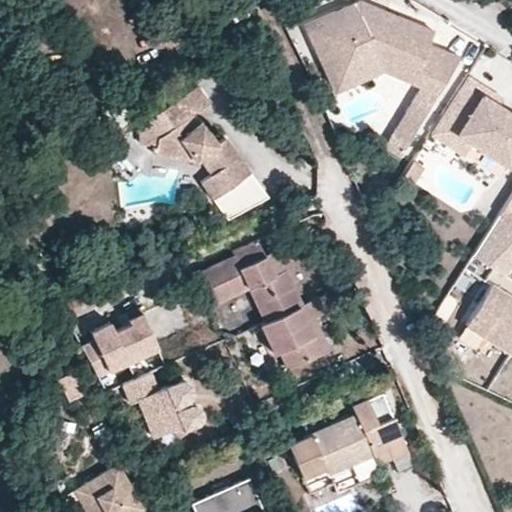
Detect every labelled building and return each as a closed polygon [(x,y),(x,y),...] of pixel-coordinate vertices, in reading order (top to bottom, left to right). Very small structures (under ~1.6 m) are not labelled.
[(384,8),(367,0),(350,0),(303,22),(320,58),(330,53),(339,72),(377,53),(412,69),(407,78),(433,90),(454,55),(423,41),(429,29),(395,13),(392,19),(382,14),(384,8)] [(384,8),(382,14),(392,19),(395,13),(384,8)] [(330,53),(320,58),(334,88),(380,66),(407,78),(412,69),(377,53),(339,72),(330,53)] [(485,88),(465,76),(438,121),(472,142),(508,164),(511,157),(511,113),(481,94),(485,88)] [(158,131),(154,147),(152,151),(189,160),(193,164),(199,160),(212,176),(202,185),(213,201),(251,173),(227,143),(221,146),(205,123),(194,130),(186,119),(197,112),(213,100),(202,86),(164,110),(161,106),(148,116),(158,131)] [(414,123),(423,107),(409,99),(402,110),(409,114),(407,119),(414,123)] [(401,142),(414,123),(407,119),(409,114),(402,110),(388,133),(401,142)] [(194,130),(205,123),(197,112),(186,119),(194,130)] [(139,144),(154,147),(158,131),(148,116),(142,120),(139,144)] [(472,142),(438,121),(430,134),(464,154),(472,142)] [(511,232),(511,196),(498,216),(511,232)] [(511,232),(498,216),(475,254),(495,278),(511,263),(511,232)] [(271,273),(261,251),(255,237),(230,247),(232,252),(192,269),(206,301),(240,287),(252,316),(246,318),(257,344),(264,341),(275,365),(327,343),(320,328),(308,334),(300,315),(312,310),(322,305),(316,290),(299,297),(283,304),(276,287),(292,281),(286,267),(284,268),(271,273)] [(274,245),(261,251),(271,273),(284,268),(274,245)] [(299,297),(292,281),(276,287),(283,304),(299,297)] [(511,298),(490,286),(467,323),(511,351),(511,350),(511,298)] [(187,318),(176,294),(141,310),(152,334),(187,318)] [(152,334),(141,310),(138,303),(125,309),(129,318),(110,327),(107,319),(93,325),(97,335),(78,344),(91,373),(156,343),(152,334)] [(308,334),(320,328),(312,310),(300,315),(308,334)] [(63,395),(77,391),(70,367),(57,371),(63,395)] [(156,384),(146,367),(121,377),(128,398),(138,396),(154,431),(193,414),(198,408),(195,400),(188,398),(184,390),(188,386),(184,377),(176,374),(156,384)] [(351,411),(285,441),(301,475),(324,464),(327,472),(382,446),(386,454),(403,447),(387,412),(375,418),(364,395),(347,403),(351,411)] [(114,460),(69,485),(83,511),(126,511),(139,505),(114,460)] [(260,503),(250,480),(192,507),(194,511),(264,511),(265,511),(264,511),(257,511),(255,506),(260,503)] [(264,511),(265,511),(260,503),(255,506),(257,511),(264,511)]
